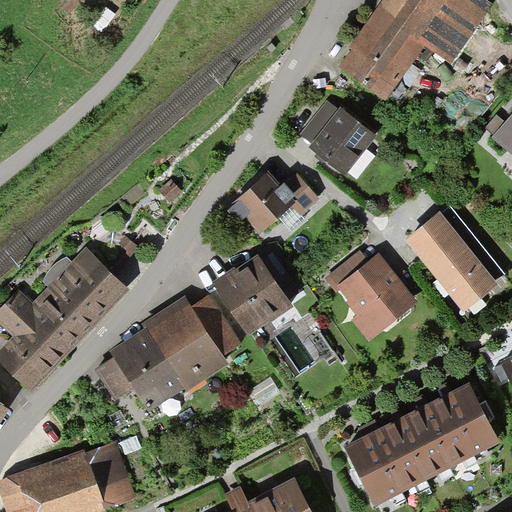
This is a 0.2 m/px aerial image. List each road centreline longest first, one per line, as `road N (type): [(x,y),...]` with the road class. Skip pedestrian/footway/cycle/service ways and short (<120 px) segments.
road 1 (residential): [(333,0),(169,256),(0,452)]
road 2 (unclassified): [(0,175),(109,83),(170,0)]
